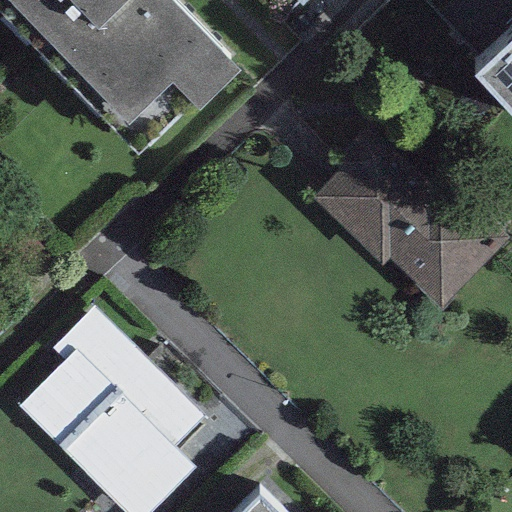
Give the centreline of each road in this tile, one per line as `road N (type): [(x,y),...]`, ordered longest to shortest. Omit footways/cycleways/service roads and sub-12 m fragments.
road 1 (residential): [(381,511),(114,246)]
road 2 (residential): [(356,0),(114,246)]
